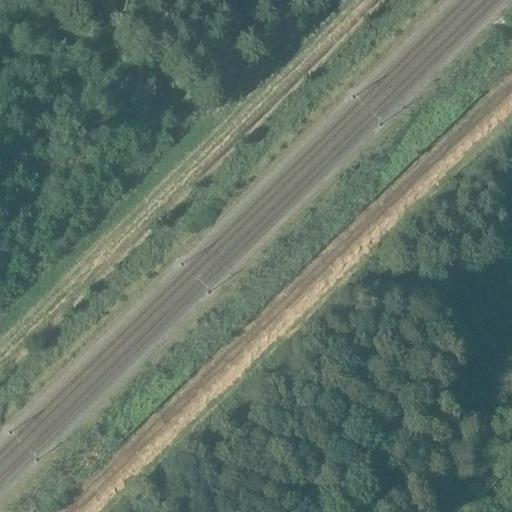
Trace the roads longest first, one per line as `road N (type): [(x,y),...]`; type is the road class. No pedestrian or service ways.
road 1 (track): [(511,52),(40,511)]
road 2 (track): [(511,129),(445,167),(96,511)]
road 3 (track): [(0,395),(400,0)]
road 4 (track): [(0,348),(354,0)]
road 5 (track): [(446,511),(469,480),(511,290)]
